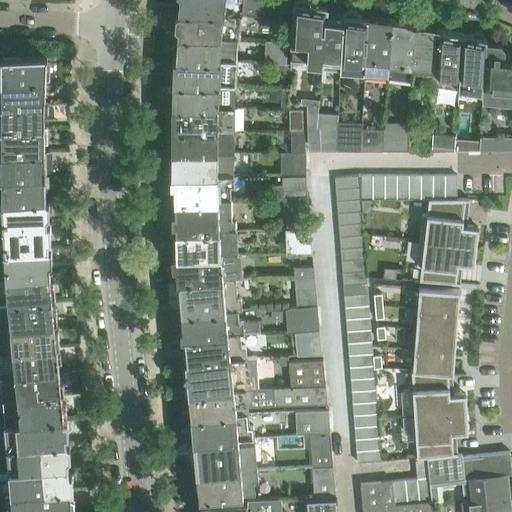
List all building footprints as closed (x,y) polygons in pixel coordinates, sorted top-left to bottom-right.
[(270,15),(270,0),(180,0),(180,8),(242,12),(242,13),(270,15)] [(323,60),(326,10),(327,6),(310,3),(307,0),(296,0),(296,1),(295,1),(291,57),(323,60)] [(240,36),(242,13),(242,12),(180,8),(180,11),(176,13),(175,24),(178,28),(178,34),(238,36),(240,36)] [(323,60),(322,69),(341,70),(341,69),(342,62),(341,62),(344,13),(326,10),(323,60)] [(365,71),(369,16),(360,15),(357,11),(349,10),(346,13),(344,13),(341,62),(342,62),(341,69),(365,71)] [(388,75),(392,20),(369,16),(365,71),(388,73),(388,75)] [(412,79),(416,22),(392,18),(392,20),(388,75),(412,79)] [(436,82),(440,27),(440,26),(438,25),(436,21),(428,20),(424,23),(416,22),(412,79),(436,82)] [(460,88),(464,32),(440,27),(436,82),(436,84),(460,88)] [(484,92),(487,41),(488,37),(485,36),(484,32),(476,31),(474,34),(464,32),(460,88),(483,92),(484,92)] [(237,49),(238,36),(178,34),(175,34),(174,51),(176,51),(176,58),(238,60),(238,59),(249,60),(249,50),(237,49)] [(270,39),(268,61),(287,62),(288,40),(270,39)] [(500,100),(504,52),(504,47),(501,42),(487,41),(484,92),(483,92),(483,98),(500,100)] [(0,48),(0,81),(46,79),(50,79),(50,63),(46,62),(47,54),(3,52),(3,49),(0,48)] [(511,52),(504,52),(500,100),(511,100),(511,52)] [(237,83),(238,60),(176,58),(173,58),(172,75),(175,75),(175,82),(235,83),(237,83)] [(0,105),(44,102),(46,79),(0,81),(0,105)] [(235,106),(235,83),(175,82),(171,81),(171,99),(175,99),(174,105),(235,106)] [(44,104),(44,102),(0,105),(0,129),(45,126),(44,118),(49,115),(49,107),(44,104)] [(235,129),(235,106),(174,105),(171,107),(171,119),(174,122),(174,128),(235,129)] [(290,109),(291,129),(305,128),(304,108),(290,109)] [(457,118),(440,117),(439,131),(456,132),(457,118)] [(361,149),(362,127),(363,121),(339,120),(337,148),(361,149)] [(409,151),(410,138),(410,123),(385,121),(385,128),(386,128),(385,149),(409,150),(409,151)] [(48,126),(45,126),(0,129),(0,153),(45,150),(44,143),(48,142),(48,126)] [(386,128),(385,128),(362,127),(361,149),(385,149),(386,128)] [(235,135),(235,129),(174,128),(171,128),(170,145),(174,145),(173,151),(235,151),(235,135)] [(291,129),(292,150),(306,150),(305,128),(291,129)] [(481,135),(481,130),(457,128),(456,135),(457,136),(456,149),(480,149),(481,135)] [(511,135),(481,135),(480,149),(480,148),(511,148),(511,135)] [(433,140),(410,138),(409,151),(433,151),(433,149),(433,140)] [(448,141),(433,140),(433,149),(448,149),(448,141)] [(0,178),(45,174),(45,150),(0,153),(0,178)] [(306,171),(306,150),(292,150),(281,150),(281,172),(306,171)] [(235,173),(235,151),(173,151),(170,154),(170,165),(174,168),(174,174),(235,173)] [(372,195),(372,171),(360,171),(360,195),(372,195)] [(384,195),(384,171),(372,171),(372,195),(384,195)] [(396,195),(396,171),(384,171),(384,195),(396,195)] [(408,195),(408,171),(396,171),(396,195),(408,195)] [(420,196),(421,172),(408,171),(408,195),(420,196)] [(432,196),(433,172),(421,172),(420,196),(432,196)] [(444,196),(445,172),(433,172),(432,196),(444,196)] [(456,196),(457,172),(445,172),(444,196),(456,196)] [(235,184),(235,173),(174,174),(171,175),(171,183),(175,183),(175,199),(231,197),(231,185),(235,184)] [(49,185),(48,174),(45,174),(0,178),(0,202),(46,198),(45,188),(49,185)] [(358,174),(335,176),(336,188),(359,186),(358,174)] [(308,194),(307,175),(283,176),(284,183),(272,184),(272,196),(283,195),(308,194)] [(359,186),(336,188),(337,200),(360,198),(359,186)] [(310,215),(308,194),(283,195),(285,216),(310,215)] [(232,217),(231,197),(175,199),(174,199),(174,211),(172,211),(172,222),(174,222),(175,231),(176,231),(233,228),(233,229),(236,228),(236,217),(232,217)] [(46,199),(46,198),(0,202),(0,226),(47,222),(47,215),(50,213),(49,201),(46,199)] [(360,198),(337,200),(338,212),(361,210),(360,198)] [(476,245),(479,226),(463,224),(465,200),(470,200),(470,198),(429,198),(427,214),(422,213),(419,239),(476,245)] [(415,219),(413,202),(389,204),(391,222),(415,219)] [(361,210),(338,212),(338,224),(362,222),(361,210)] [(47,223),(47,222),(0,226),(0,250),(48,246),(48,239),(51,239),(50,223),(47,223)] [(362,222),(338,224),(339,236),(363,234),(362,222)] [(312,251),(311,227),(285,228),(286,252),(312,251)] [(233,241),(233,229),(233,228),(176,231),(177,254),(238,253),(237,241),(233,241)] [(363,234),(339,236),(340,248),(364,246),(363,234)] [(456,281),(458,262),(474,264),(476,245),(419,239),(416,264),(421,265),(420,280),(461,283),(461,282),(456,281)] [(48,246),(0,250),(0,274),(50,270),(49,262),(52,260),(52,248),(48,246)] [(364,246),(340,248),(341,260),(365,258),(364,246)] [(239,276),(238,253),(177,254),(174,254),(175,263),(178,263),(179,279),(233,277),(239,276)] [(365,258),(341,260),(342,272),(366,270),(365,258)] [(315,275),(314,265),(294,266),(295,276),(314,275),(315,275)] [(50,283),(50,270),(0,274),(0,304),(52,299),(55,299),(53,283),(50,283)] [(366,270),(342,272),(343,284),(367,282),(366,270)] [(315,275),(314,275),(295,276),(298,305),(318,304),(315,275)] [(236,297),(233,277),(179,279),(178,281),(177,282),(177,284),(177,286),(177,287),(177,289),(178,290),(178,292),(179,293),(181,294),(182,302),(181,302),(180,302),(180,303),(180,304),(179,305),(179,306),(179,307),(180,308),(181,309),(182,310),(183,311),(238,309),(242,308),(241,297),(236,297)] [(458,310),(460,289),(419,286),(417,307),(458,310)] [(368,292),(344,294),(345,306),(369,304),(368,292)] [(382,292),(374,293),(375,305),(383,305),(382,292)] [(53,306),(52,299),(0,304),(0,327),(54,323),(57,320),(56,309),(53,306)] [(320,328),(318,304),(298,305),(285,306),(288,331),(295,330),(320,328)] [(369,304),(345,306),(346,318),(370,316),(369,304)] [(383,305),(375,305),(376,317),(384,317),(383,305)] [(457,331),(458,310),(417,307),(416,328),(457,331)] [(239,321),(238,309),(183,311),(184,327),(181,327),(182,335),(185,335),(241,332),(260,331),(259,319),(239,321)] [(370,316),(346,318),(347,330),(371,328),(370,316)] [(55,330),(54,323),(0,327),(0,351),(56,346),(60,346),(58,329),(55,330)] [(385,325),(376,326),(377,338),(386,337),(385,325)] [(320,328),(295,330),(297,354),(323,353),(320,328)] [(371,328),(347,330),(348,342),(372,340),(371,328)] [(416,328),(414,348),(455,351),(457,331),(416,328)] [(242,345),(241,332),(185,335),(187,351),(184,351),(184,360),(188,359),(247,356),(246,344),(242,345)] [(372,340),(348,342),(349,354),(373,352),(372,340)] [(57,351),(56,346),(0,351),(0,366),(1,375),(59,369),(58,364),(61,362),(60,352),(57,351)] [(413,368),(413,369),(449,371),(449,372),(453,372),(455,351),(414,348),(413,368)] [(373,352),(349,354),(350,366),(373,364),(373,355),(373,352)] [(381,354),(373,355),(373,364),(374,367),(382,366),(381,354)] [(255,356),(247,356),(188,359),(188,360),(185,373),(186,389),(189,391),(257,387),(257,386),(255,356)] [(326,384),(323,358),(289,359),(292,385),(292,386),(326,384)] [(373,364),(350,366),(350,377),(374,376),(374,367),(373,364)] [(467,411),(466,392),(450,393),(449,372),(449,371),(413,369),(413,368),(411,368),(413,389),(414,414),(467,411)] [(59,377),(59,369),(1,375),(3,399),(61,393),(61,392),(64,390),(63,379),(59,377)] [(374,376),(350,377),(351,389),(375,388),(374,376)] [(328,402),(326,384),(292,386),(292,385),(257,386),(257,387),(189,391),(191,392),(192,401),(190,402),(189,404),(190,412),(190,414),(192,414),(193,414),(193,416),(249,412),(249,405),(328,402)] [(375,388),(351,389),(352,401),(376,400),(375,388)] [(62,401),(61,393),(3,399),(5,423),(63,417),(63,416),(66,415),(65,403),(62,401)] [(376,400),(352,401),(353,413),(377,412),(376,400)] [(329,408),(296,409),(298,432),(330,430),(329,408)] [(454,453),(452,432),(468,430),(467,411),(414,414),(417,457),(426,456),(437,455),(437,454),(441,454),(454,453)] [(250,424),(249,412),(193,416),(193,417),(191,418),(192,429),(195,429),(195,439),(255,436),(254,424),(250,424)] [(377,412),(353,413),(354,425),(378,424),(377,412)] [(64,419),(63,417),(5,423),(6,435),(0,435),(0,446),(7,446),(66,441),(65,433),(68,433),(67,419),(64,419)] [(378,424),(354,425),(355,437),(379,436),(378,424)] [(258,469),(258,468),(256,444),(255,436),(195,439),(192,439),(193,445),(196,447),(197,456),(194,460),(195,466),(198,470),(198,472),(258,469)] [(379,436),(355,437),(356,449),(380,447),(379,436)] [(66,442),(66,441),(7,446),(10,469),(68,464),(67,457),(70,455),(69,444),(66,442)] [(380,447),(356,449),(357,461),(381,459),(380,447)] [(331,448),(311,449),(312,465),(333,465),(331,448)] [(464,502),(464,511),(495,511),(495,509),(510,507),(506,472),(502,472),(500,449),(437,455),(426,456),(426,458),(428,479),(439,479),(463,477),(470,477),(472,501),(464,502)] [(415,459),(416,478),(418,502),(430,500),(428,479),(426,458),(415,459)] [(69,472),(68,464),(10,469),(12,492),(12,493),(73,487),(72,471),(69,472)] [(314,494),(336,493),(333,465),(312,465),(314,494)] [(259,479),(258,469),(198,472),(199,482),(197,483),(196,484),(197,492),(197,493),(198,494),(199,494),(200,494),(200,496),(256,494),(255,479),(259,479)] [(418,502),(416,478),(405,479),(407,503),(418,502)] [(407,503),(405,479),(393,480),(396,504),(407,503)] [(435,511),(435,500),(430,500),(418,502),(407,503),(396,504),(393,480),(361,483),(363,507),(363,511),(435,511)] [(73,489),(73,487),(12,493),(12,492),(7,492),(8,511),(72,509),(75,507),(74,496),(71,494),(70,489),(73,489)] [(336,511),(336,493),(314,494),(307,494),(308,511),(336,511)] [(200,501),(200,511),(272,511),(280,511),(280,497),(200,501)]
